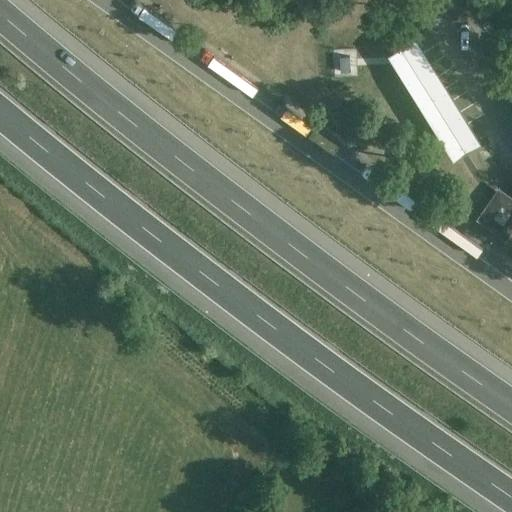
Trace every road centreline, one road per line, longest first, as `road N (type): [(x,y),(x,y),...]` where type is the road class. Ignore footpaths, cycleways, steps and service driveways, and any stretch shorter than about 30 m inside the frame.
road 1 (motorway): [(511,398),(309,263),(0,11)]
road 2 (motorway): [(0,131),(60,182),(511,497)]
